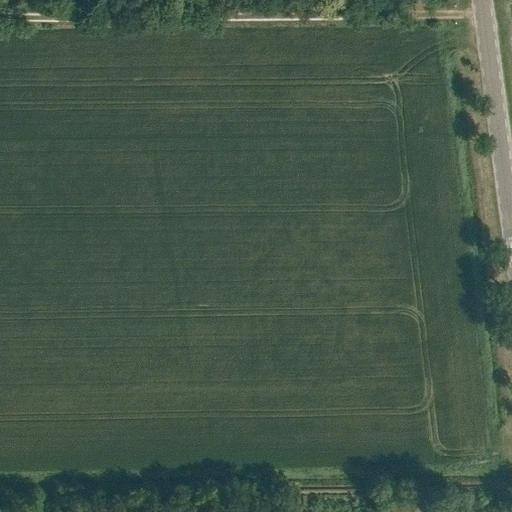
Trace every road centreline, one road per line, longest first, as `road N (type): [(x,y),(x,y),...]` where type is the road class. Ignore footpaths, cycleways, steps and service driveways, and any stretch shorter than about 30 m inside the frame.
road 1 (track): [(483,12),(0,15)]
road 2 (unclassified): [(511,232),(482,0)]
